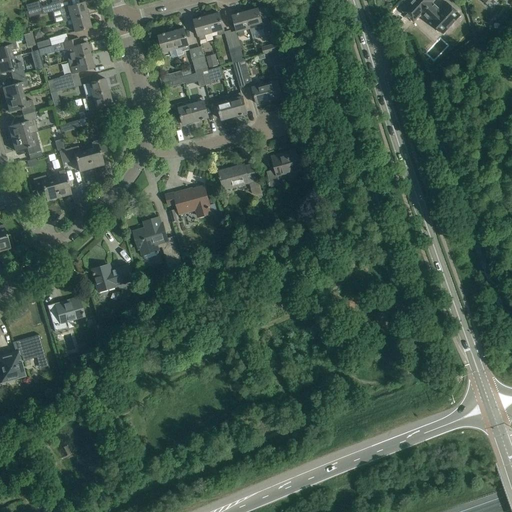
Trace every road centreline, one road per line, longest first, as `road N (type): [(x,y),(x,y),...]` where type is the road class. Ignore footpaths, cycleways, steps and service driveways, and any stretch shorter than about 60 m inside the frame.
road 1 (secondary): [(490,406),(354,0)]
road 2 (motorway): [(490,406),(232,511)]
road 3 (residential): [(143,147),(188,149),(279,125)]
road 4 (residential): [(143,147),(122,185),(53,248)]
road 5 (residential): [(122,19),(145,99),(143,147)]
